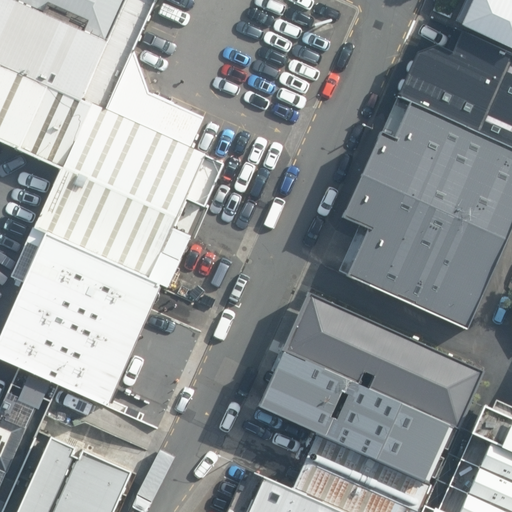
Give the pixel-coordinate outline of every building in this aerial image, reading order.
[(150,0),(0,0),(0,62),(89,101),(105,105),(129,48),(150,0)] [(511,0),(470,0),(460,23),(511,47),(511,0)] [(511,54),(461,31),(450,54),(424,42),(399,96),(511,148),(511,54)] [(151,96),(129,48),(105,105),(193,145),(206,120),(151,96)] [(89,101),(0,62),(0,136),(62,163),(89,101)] [(105,105),(89,101),(62,163),(34,227),(162,282),(188,235),(167,226),(203,149),(193,145),(105,105)] [(511,214),(511,151),(409,107),(393,143),(377,136),(342,218),(361,226),(340,273),(464,326),(511,214)] [(162,282),(34,227),(0,318),(0,352),(155,428),(202,330),(147,311),(162,282)] [(452,422),(476,369),(305,295),(282,349),(452,422)] [(429,477),(452,422),(282,349),(258,400),(429,477)] [(511,511),(511,415),(490,405),(437,511),(511,511)] [(110,511),(130,468),(49,432),(12,511),(110,511)] [(340,511),(266,478),(250,511),(340,511)]
